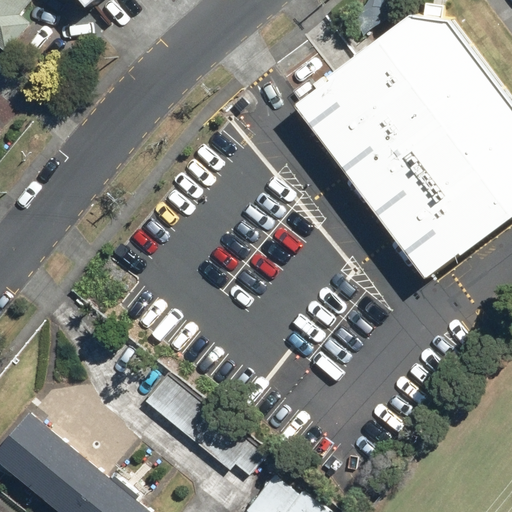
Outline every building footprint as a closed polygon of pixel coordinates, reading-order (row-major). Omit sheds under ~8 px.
[(29,0),(0,0),(0,18),(9,25),(29,0)] [(402,0),(369,0),(348,16),(364,37),(407,6),(402,0)] [(433,273),(511,216),(511,94),(454,19),(418,15),(302,95),(433,273)] [(170,239),(191,256),(156,299),(189,326),(257,245),(225,218),(219,225),(197,206),(170,239)] [(190,348),(167,329),(155,343),(216,396),(238,371),(199,338),(190,348)] [(271,457),(172,376),(151,401),(235,469),(240,462),(256,475),(271,457)] [(0,453),(0,455),(70,511),(336,511),(283,469),(248,511),(161,511),(35,410),(0,453)]
